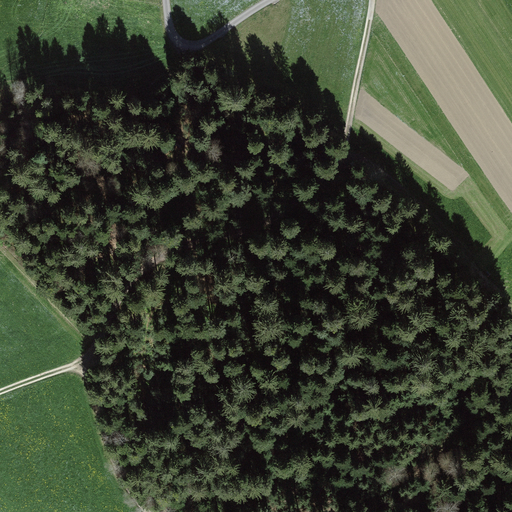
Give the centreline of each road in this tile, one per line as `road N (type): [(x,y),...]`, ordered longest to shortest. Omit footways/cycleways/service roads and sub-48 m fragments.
road 1 (track): [(368,20),(335,180),(302,205),(155,262),(110,315),(95,358)]
road 2 (track): [(95,358),(109,448),(145,511)]
road 3 (unclassified): [(167,0),(172,29),(191,45),(269,0)]
